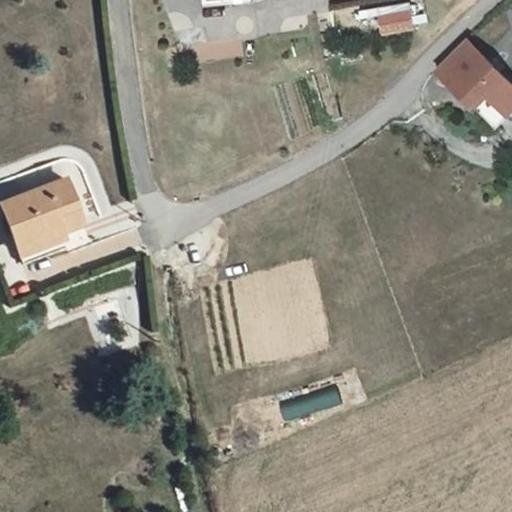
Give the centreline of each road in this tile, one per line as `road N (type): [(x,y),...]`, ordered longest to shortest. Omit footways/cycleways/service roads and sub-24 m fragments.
road 1 (residential): [(160,230),(256,192),(374,121),(497,0)]
road 2 (unclassified): [(120,0),(141,161),(160,230)]
